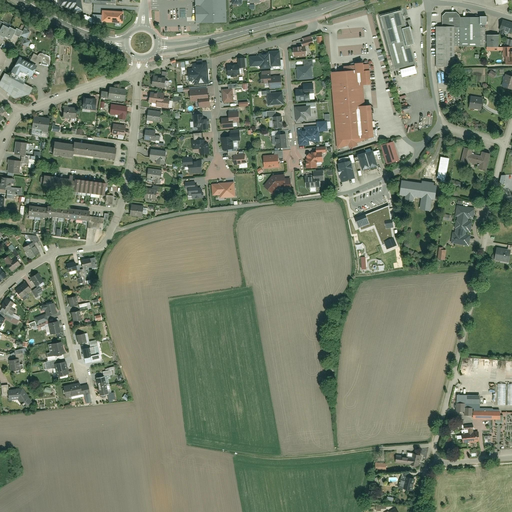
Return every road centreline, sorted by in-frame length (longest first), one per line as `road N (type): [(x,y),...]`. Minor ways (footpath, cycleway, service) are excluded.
road 1 (residential): [(500,195),(435,449),(440,463)]
road 2 (residential): [(51,256),(96,248),(112,232),(130,169),(137,71)]
road 3 (track): [(436,445),(312,457),(233,453)]
road 4 (residential): [(285,41),(215,62),(218,171)]
road 5 (tertiary): [(155,47),(203,43),(309,12)]
road 6 (residential): [(439,124),(404,167),(338,195)]
road 7 (residential): [(137,71),(20,112)]
road 8 (tertiary): [(13,0),(93,38),(126,44)]
road 9 (residential): [(285,41),(294,162)]
road 10 (residential): [(431,3),(439,124)]
